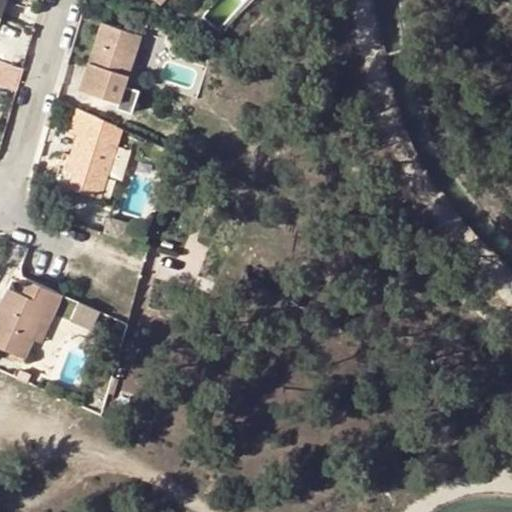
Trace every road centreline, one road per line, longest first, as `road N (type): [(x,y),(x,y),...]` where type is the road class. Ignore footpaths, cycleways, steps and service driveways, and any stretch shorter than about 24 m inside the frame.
road 1 (track): [(365,0),(404,157),(449,225),(511,287)]
road 2 (track): [(0,415),(123,463),(206,511)]
road 3 (residential): [(0,212),(69,0)]
